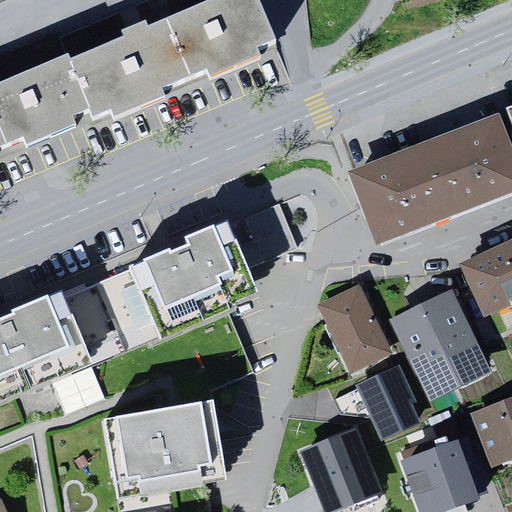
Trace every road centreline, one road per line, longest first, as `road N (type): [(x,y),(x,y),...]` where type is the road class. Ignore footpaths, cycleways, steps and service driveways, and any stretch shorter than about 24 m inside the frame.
road 1 (residential): [(249,511),(307,289),(333,246),(336,211),(328,188),(308,178),(255,199),(225,186),(207,157)]
road 2 (residential): [(289,122),(511,29)]
road 3 (residential): [(0,245),(207,157)]
road 4 (residential): [(289,122),(302,77),(361,31),(384,0)]
